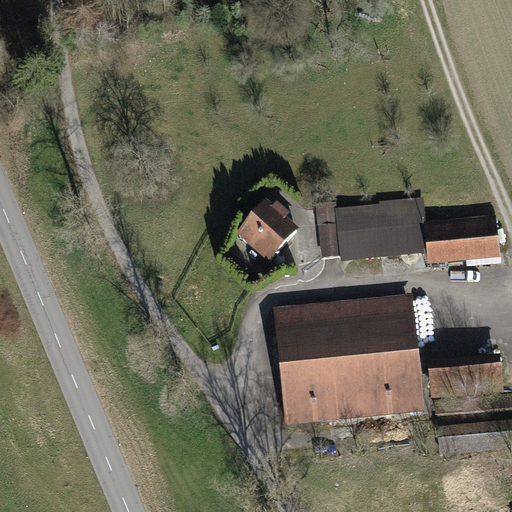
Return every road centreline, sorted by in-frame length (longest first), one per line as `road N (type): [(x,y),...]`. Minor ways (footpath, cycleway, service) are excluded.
road 1 (residential): [(54,0),(62,89),(93,203),(122,263),(225,404),(268,403)]
road 2 (unknown): [(238,404),(250,330),(259,303),(275,291),(511,266)]
road 3 (tertiary): [(0,199),(128,511)]
road 4 (track): [(511,220),(429,0)]
road 5 (track): [(298,511),(225,404)]
